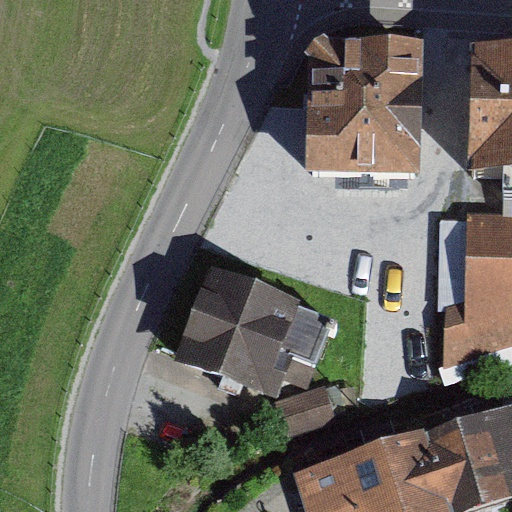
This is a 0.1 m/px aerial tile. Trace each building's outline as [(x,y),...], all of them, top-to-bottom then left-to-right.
[(336,46),(320,64),(317,176),(347,177),(347,190),(418,191),(418,179),(427,179),(430,48),(336,46)] [(511,56),(484,55),(479,176),(511,177),(511,56)] [(511,218),(480,217),(476,308),(454,311),(455,372),(511,353),(511,218)] [(312,306),(222,273),(188,364),(288,401),(296,380),(317,387),(324,367),(293,355),(296,346),(330,359),(339,336),(344,338),(347,328),(309,313),(312,306)] [(435,318),(386,318),(385,382),(434,383),(435,318)] [(338,390),(280,409),(291,441),(349,422),(338,390)] [(454,511),(483,511),(511,502),(511,402),(498,407),(501,418),(430,442),(454,511)] [(454,511),(430,442),(410,449),(404,431),(375,441),(380,457),(313,480),(323,511),(454,511)]
